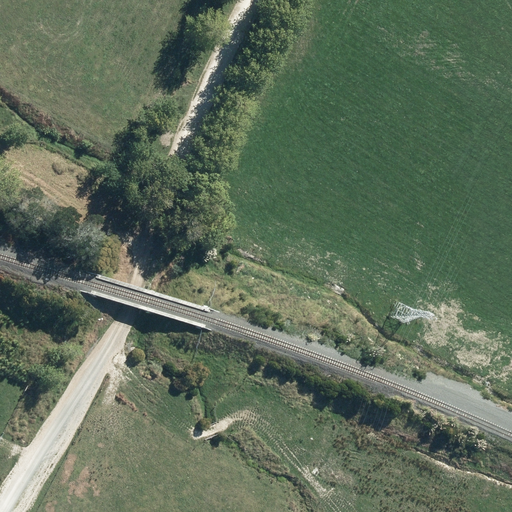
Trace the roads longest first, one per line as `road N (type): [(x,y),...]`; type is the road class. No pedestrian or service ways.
road 1 (track): [(252,0),(182,147),(130,308),(103,352)]
road 2 (unclassified): [(103,352),(1,511)]
